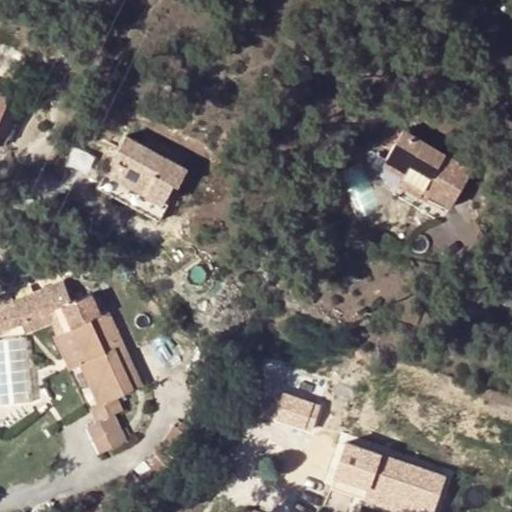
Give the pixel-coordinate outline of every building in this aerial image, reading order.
[(0,149),(4,152),(25,108),(32,92),(19,86),(11,101),(0,96),(0,149)] [(423,196),(427,189),(454,206),(475,170),(405,128),(380,170),(423,196)] [(120,148),(125,150),(112,176),(164,204),(174,185),(179,187),(187,172),(126,138),(120,148)] [(337,153),(347,167),(361,158),(351,143),(337,153)] [(107,172),(112,176),(125,150),(120,148),(107,172)] [(98,189),(160,223),(168,206),(164,204),(112,176),(107,172),(98,189)] [(64,281),(15,301),(17,305),(0,311),(0,328),(2,333),(24,325),(56,312),(81,365),(100,406),(93,409),(99,422),(89,427),(95,440),(123,428),(116,414),(126,410),(120,397),(144,386),(114,321),(104,301),(98,303),(94,295),(74,303),(64,281)] [(0,311),(17,305),(15,301),(11,291),(0,295),(0,311)] [(73,368),(81,365),(56,312),(24,325),(27,333),(53,323),(73,368)] [(176,427),(158,452),(170,467),(191,437),(176,427)] [(101,453),(129,441),(123,428),(95,440),(101,453)] [(349,442),(338,475),(363,483),(365,477),(373,479),(370,486),(367,497),(410,511),(433,511),(447,475),(349,442)] [(363,483),(338,475),(334,487),(358,495),(363,483)] [(363,483),(370,486),(373,479),(365,477),(363,483)] [(364,504),(386,511),(410,511),(367,497),(364,504)]
